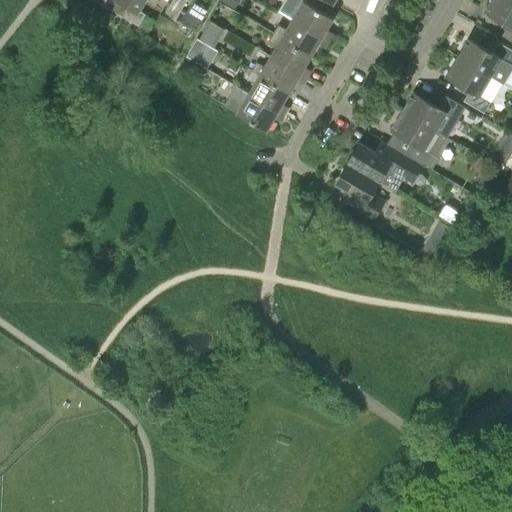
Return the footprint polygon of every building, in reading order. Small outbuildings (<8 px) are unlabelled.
[(139,10),(144,0),(118,0),(127,5),(121,15),(138,25),(145,14),(139,10)] [(187,0),(173,0),(171,4),(181,10),(187,0)] [(298,8),(292,19),(328,40),(332,33),(326,29),(333,17),(304,0),(292,0),(290,4),(298,8)] [(511,1),(509,0),(489,0),(484,10),(508,25),(502,35),(511,41),(511,1)] [(175,21),(181,10),(171,4),(165,15),(175,21)] [(205,15),(189,6),(182,18),(198,28),(205,15)] [(324,47),(328,40),(292,19),(286,29),(278,24),(273,32),(311,55),(318,43),(324,47)] [(276,45),(270,56),(306,77),(310,70),(304,67),(311,55),(273,32),(268,41),(276,45)] [(468,38),(456,57),(501,83),(502,83),(511,66),(511,49),(498,41),(492,52),(468,38)] [(256,61),(251,70),(289,92),(296,80),(302,84),(306,77),(270,56),(264,66),(256,61)] [(484,112),(501,83),(456,57),(445,76),(469,90),(463,100),(484,112)] [(189,73),(195,64),(185,59),(180,68),(189,73)] [(254,83),(248,93),(284,114),(288,107),(282,104),(289,92),(251,70),(246,78),(254,83)] [(280,121),(284,114),(248,93),(235,85),(224,104),(267,130),(274,118),(280,121)] [(402,110),(435,130),(441,121),(450,126),(454,125),(457,118),(464,107),(443,95),(437,105),(413,91),(402,110)] [(407,155),(411,158),(431,170),(450,139),(435,130),(402,110),(390,129),(414,143),(407,155)] [(393,189),(411,158),(407,155),(388,144),(382,140),(375,150),(360,141),(348,162),(379,180),(393,189)] [(496,151),(489,162),(502,169),(508,158),(496,151)] [(372,192),(379,180),(348,162),(336,183),(358,196),(352,206),(373,219),(385,199),(372,192)]
